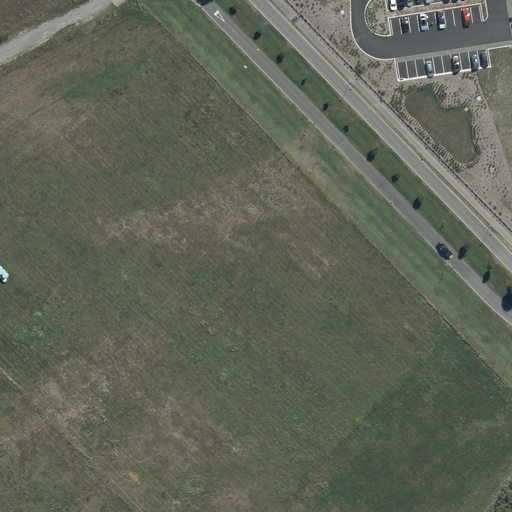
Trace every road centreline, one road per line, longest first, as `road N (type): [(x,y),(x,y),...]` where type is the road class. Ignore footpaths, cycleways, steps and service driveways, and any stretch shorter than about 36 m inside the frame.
road 1 (unclassified): [(511,315),(202,0)]
road 2 (unclassified): [(258,0),(511,264)]
road 3 (unclassified): [(106,0),(0,56)]
